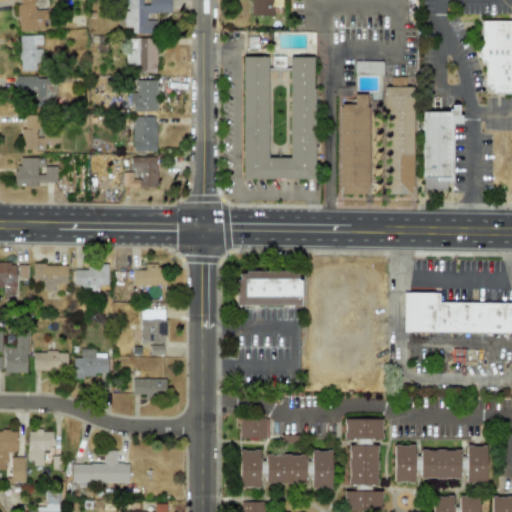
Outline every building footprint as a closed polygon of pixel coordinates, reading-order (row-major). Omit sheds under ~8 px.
[(16,0),(18,29),(45,28),(45,9),(35,10),(34,0),(16,0)] [(170,13),(169,0),(147,0),(148,5),(142,5),(141,0),(122,0),(122,9),(123,9),(123,27),(130,27),(130,33),(154,34),(154,20),(145,20),(145,13),(170,13)] [(249,0),(249,15),(272,16),(272,0),(249,0)] [(511,93),(511,20),(479,20),(479,61),(484,61),(484,86),(490,86),(490,93),(511,93)] [(41,35),(18,36),(19,71),(41,70),(40,47),(41,47),(41,35)] [(155,73),(156,39),(126,38),(125,72),(155,73)] [(288,56),(288,157),(266,157),(266,56),(241,56),(241,178),(312,179),(313,57),(288,56)] [(15,78),(16,103),(54,101),(53,76),(15,78)] [(156,80),(135,80),(135,92),(130,92),(130,111),(156,111),(156,80)] [(411,193),(411,86),(382,86),(382,193),(411,193)] [(338,104),(338,193),(366,193),(366,93),(353,93),(353,104),(338,104)] [(421,111),(421,180),(452,180),(451,123),(461,123),(461,115),(457,115),(457,104),(449,104),(449,111),(421,111)] [(20,128),(20,149),(43,150),(43,146),(57,146),(57,126),(44,126),(44,115),(24,115),(24,128),(20,128)] [(156,117),(132,116),(132,151),(155,151),(156,117)] [(121,172),(122,188),(156,187),(155,157),(130,157),(130,172),(121,172)] [(43,167),(43,158),(19,158),(19,168),(13,168),(13,186),(38,186),(38,183),(56,182),(55,166),(43,167)] [(26,263),(0,263),(0,287),(1,287),(1,294),(14,294),(14,278),(26,278),(26,263)] [(32,283),(42,283),(42,289),(53,289),(53,283),(65,283),(66,264),(32,263),(32,283)] [(106,264),(85,265),(85,269),(72,269),(72,285),(107,284),(106,264)] [(165,265),(144,265),(144,269),(131,270),(131,286),(166,284),(165,265)] [(235,304),(298,305),(298,271),(235,270),(235,304)] [(403,331),(511,334),(511,304),(437,303),(437,293),(403,293),(403,331)] [(164,310),(140,309),(139,342),(163,342),(164,310)] [(0,371),(25,372),(26,332),(14,332),(13,347),(1,347),(1,356),(0,356),(0,371)] [(72,357),(71,377),(92,378),(92,373),(106,373),(106,357),(93,357),(93,348),(78,348),(78,357),(72,357)] [(65,351),(32,351),(32,370),(65,371),(65,351)] [(163,395),(164,379),(131,378),(130,395),(163,395)] [(265,437),(265,417),(237,417),(237,437),(265,437)] [(379,510),(379,490),(369,490),(369,483),(374,484),(375,444),(369,444),(369,437),(379,438),(380,418),(362,418),(344,417),(344,438),(353,437),(354,444),(348,444),(348,483),(353,483),(353,490),(343,490),(342,509),(361,510),(379,510)] [(0,430),(0,469),(5,469),(4,452),(16,452),(15,430),(0,430)] [(26,430),(26,463),(41,464),(42,450),(50,450),(51,430),(26,430)] [(484,445),(464,445),(464,455),(458,455),(458,450),(419,449),(419,455),(412,455),(413,444),(392,444),(392,463),(392,481),(412,480),(412,470),(418,470),(418,476),(458,476),(458,471),(464,471),(464,481),(484,481),(484,463),(484,445)] [(330,450),(310,450),(310,460),(303,460),(303,454),(264,454),(264,460),(258,460),(258,449),(238,450),(238,468),(238,486),(258,486),(258,476),(264,476),(264,481),(303,483),(303,476),(310,476),(310,486),(329,487),(330,467),(330,450)] [(70,464),(70,483),(127,482),(127,463),(115,463),(114,450),(102,450),(102,463),(70,464)] [(9,481),(22,482),(22,457),(9,457),(9,481)] [(44,490),(44,506),(35,506),(36,511),(25,511),(58,511),(58,490),(44,490)] [(476,511),(477,496),(457,495),(457,506),(450,506),(451,495),(431,495),(431,511),(476,511)] [(511,511),(511,506),(509,506),(510,496),(490,496),(489,511),(511,511)] [(262,511),(262,500),(251,500),(239,500),(239,511),(262,511)] [(116,511),(164,511),(164,503),(152,503),(153,511),(116,511)]
